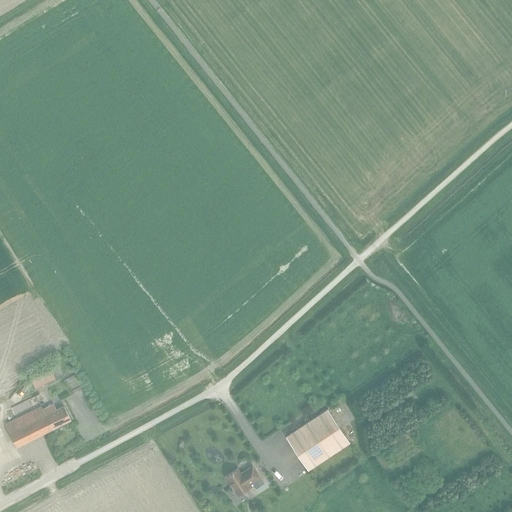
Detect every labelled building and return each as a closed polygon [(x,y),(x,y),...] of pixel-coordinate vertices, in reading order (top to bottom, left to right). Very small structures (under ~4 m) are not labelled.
[(36,389),(57,378),(52,370),(32,381),(36,389)] [(36,395),(41,404),(47,401),(43,392),(36,395)] [(42,410),(41,407),(7,423),(18,445),(71,419),(65,406),(56,410),(54,405),(42,410)] [(349,442),(327,408),(285,436),(307,470),(349,442)] [(248,484),(260,476),(252,465),(241,473),(237,468),(224,476),(237,495),(250,486),(248,484)]
